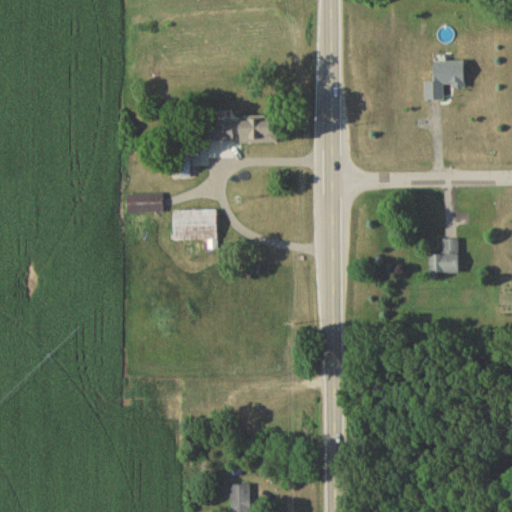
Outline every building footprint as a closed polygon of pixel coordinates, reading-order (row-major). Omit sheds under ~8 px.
[(466,65),(436,66),(436,85),(426,86),(427,104),(446,104),(445,89),(467,89),(466,65)] [(276,142),(276,123),(232,123),(232,142),(276,142)] [(191,180),(191,164),(175,164),(175,180),(191,180)] [(129,217),(165,217),(165,197),(129,197),(129,217)] [(174,214),(174,244),(219,244),(219,214),(174,214)] [(432,277),(461,277),(461,243),(445,243),(445,258),(432,258),(432,277)] [(251,511),(252,488),(231,488),(231,511),(251,511)]
